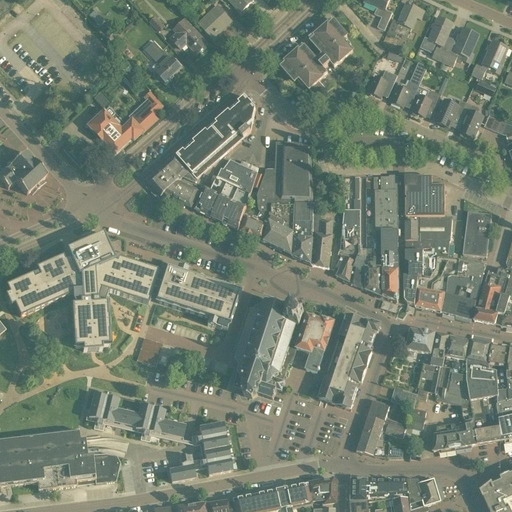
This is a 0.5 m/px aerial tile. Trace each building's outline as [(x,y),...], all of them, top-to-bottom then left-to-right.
[(198,21),(198,22),(198,23),(199,24),(199,25),(212,39),(228,25),(228,24),(229,23),(228,22),(228,21),(233,17),(224,7),(222,9),(213,0),(204,0),(200,5),(207,13),(199,20),(198,20),(198,21)] [(227,0),(240,13),(253,1),(251,0),(227,0)] [(384,32),(392,14),(385,11),(389,0),(365,0),(364,4),(377,10),(375,15),(382,19),(377,29),(384,32)] [(399,23),(394,34),(397,35),(407,39),(411,30),(416,19),(421,21),(424,13),(406,5),(398,23),(399,23)] [(93,13),(89,16),(99,28),(106,22),(99,14),(97,16),(93,13)] [(159,34),(165,29),(155,18),(149,23),(159,34)] [(321,60),(327,67),(330,65),(334,69),(353,53),(343,41),(347,37),(331,19),(326,24),(327,25),(314,37),(313,35),(308,40),(324,58),(321,60)] [(442,48),(447,37),(452,25),(438,19),(429,40),(425,38),(420,49),(431,54),(436,45),(442,48)] [(207,44),(185,21),(174,31),(177,34),(171,40),(180,50),(187,44),(197,55),(207,44)] [(109,38),(114,34),(108,28),(103,31),(109,38)] [(447,54),(443,64),(453,68),(455,62),(462,64),(463,62),(469,65),(473,56),(471,55),(479,37),(463,30),(453,53),(452,56),(447,54)] [(499,76),(503,68),(500,67),(508,50),(493,43),(483,66),(494,71),(493,73),(499,76)] [(327,67),(321,60),(318,63),(302,46),(297,50),(298,51),(285,63),(284,61),(279,66),(294,84),(299,80),(309,91),(328,75),(324,70),(327,67)] [(443,64),(447,54),(437,49),(432,59),(443,64)] [(166,61),(158,53),(152,59),(162,69),(157,75),(165,84),(181,68),(173,60),(171,61),(168,58),(166,61)] [(397,87),(390,103),(403,109),(408,98),(413,100),(416,95),(419,87),(427,68),(418,64),(410,83),(407,81),(405,86),(403,90),(397,87)] [(482,81),(486,71),(476,67),(472,76),(482,81)] [(391,91),(397,77),(385,72),(381,80),(375,77),(368,94),(381,100),(386,89),(391,91)] [(485,96),(489,86),(480,82),(476,91),(485,96)] [(435,110),(441,97),(429,91),(425,99),(419,97),(412,113),(425,119),(430,108),(435,110)] [(135,142),(158,120),(153,115),(162,107),(151,94),(147,98),(152,104),(133,122),(131,120),(120,130),(115,124),(119,121),(109,110),(90,127),(91,129),(90,130),(90,131),(93,134),(96,134),(103,142),(104,141),(116,154),(132,139),(135,142)] [(197,180),(243,139),(251,133),(255,110),(245,98),(177,158),(197,180)] [(298,112),(307,105),(303,99),(294,108),(298,112)] [(460,118),(467,104),(460,102),(458,108),(444,102),(435,123),(449,129),(454,116),(460,118)] [(467,104),(460,118),(465,121),(460,134),(461,134),(460,136),(461,138),(464,140),(466,139),(467,137),(474,140),(483,118),(478,116),(480,112),(479,110),(467,104)] [(490,131),(495,120),(489,117),(484,128),(490,131)] [(496,133),(500,123),(495,120),(490,131),(496,133)] [(500,123),(496,133),(502,136),(507,125),(500,123)] [(506,137),(511,134),(511,127),(507,125),(502,136),(504,137),(506,137)] [(295,205),(313,205),(313,203),(310,149),(305,149),(282,148),(281,176),(265,175),(257,198),(258,199),(258,206),(259,212),(260,213),(260,214),(267,221),(263,243),(293,257),(293,258),(295,205)] [(0,185),(3,185),(8,190),(15,184),(26,196),(47,178),(25,154),(6,172),(0,169),(0,168),(0,167),(0,185)] [(161,198),(188,174),(175,159),(148,183),(152,188),(161,198)] [(257,174),(230,162),(225,172),(223,171),(218,181),(215,179),(209,192),(206,190),(195,211),(238,232),(257,174)] [(188,174),(161,198),(168,206),(173,201),(191,210),(202,188),(196,185),(197,184),(188,174)] [(259,190),(264,177),(258,175),(253,188),(259,190)] [(398,224),(397,179),(373,178),(374,192),(375,192),(375,250),(366,250),(360,250),(360,213),(344,213),(340,250),(337,256),(342,258),(337,269),(336,278),(396,305),(398,303),(397,224),(398,224)] [(354,210),(361,210),(360,178),(348,178),(349,200),(354,200),(354,210)] [(406,201),(405,221),(445,221),(445,187),(432,187),(432,178),(409,178),(406,182),(406,198),(407,198),(407,201),(406,201)] [(295,205),(293,258),(310,266),(313,240),(312,237),(313,205),(295,205)] [(262,243),(263,243),(267,221),(260,214),(258,219),(253,217),(252,220),(246,217),(240,232),(262,243)] [(328,271),(331,244),(332,240),(332,238),(332,224),(321,223),(321,214),(314,214),(314,235),(312,268),(328,271)] [(486,259),(491,217),(468,214),(463,257),(486,259)] [(449,242),(449,244),(450,244),(452,221),(445,221),(405,221),(405,243),(405,250),(434,250),(435,241),(449,242)] [(9,294),(5,296),(7,301),(8,303),(10,308),(14,306),(20,319),(71,296),(78,293),(82,302),(80,302),(80,306),(76,306),(72,307),(73,320),(72,320),(73,336),(74,336),(75,349),(83,349),(83,353),(90,353),(94,352),(102,352),(102,348),(109,347),(108,334),(109,333),(108,318),(107,318),(107,304),(103,305),(99,305),(99,301),(97,301),(101,290),(107,292),(108,293),(148,306),(153,290),(155,291),(159,293),(162,285),(157,283),(155,282),(159,272),(118,259),(117,263),(112,261),(114,261),(103,235),(81,245),(67,251),(68,255),(63,257),(37,269),(38,273),(33,275),(6,287),(9,294)] [(448,256),(449,244),(449,242),(435,241),(434,250),(434,252),(405,253),(406,279),(404,278),(405,301),(408,307),(417,309),(419,276),(434,279),(437,259),(447,259),(448,256)] [(466,277),(481,280),(484,270),(468,266),(447,262),(447,259),(437,259),(434,279),(419,276),(417,309),(441,315),(445,295),(446,295),(447,279),(452,276),(465,279),(466,277)] [(511,330),(511,301),(510,301),(511,292),(511,260),(507,259),(506,266),(508,270),(504,272),(498,270),(497,272),(497,271),(495,277),(505,281),(499,304),(496,316),(498,316),(496,323),(494,327),(504,329),(511,330)] [(159,293),(156,303),(208,320),(206,327),(215,330),(216,329),(218,323),(228,326),(229,327),(239,293),(187,276),(188,272),(177,268),(176,273),(167,270),(162,285),(159,293)] [(505,281),(495,277),(488,275),(474,323),(494,327),(496,323),(498,316),(496,316),(499,304),(505,281)] [(481,283),(481,280),(466,277),(465,279),(452,276),(447,279),(446,295),(445,295),(441,315),(463,320),(468,301),(471,287),(469,286),(470,280),(481,283)] [(471,322),(481,283),(470,280),(469,286),(471,287),(468,301),(463,320),(471,322)] [(270,306),(267,305),(267,302),(266,302),(264,308),(259,307),(255,309),(254,312),(253,311),(252,309),(250,310),(252,313),(247,326),(245,325),(245,327),(247,327),(243,340),(241,339),(240,341),(242,341),(241,344),(240,343),(237,351),(239,352),(238,354),(236,354),(236,355),(237,355),(236,360),(233,362),(233,363),(235,362),(239,369),(233,387),(242,390),(244,396),(251,399),(257,395),(272,400),(276,391),(282,393),(285,383),(278,381),(291,342),(293,342),(294,341),(291,340),(293,336),(295,337),(298,330),(295,329),(296,327),(300,328),(304,314),(290,309),(289,312),(284,310),(285,308),(283,307),(283,310),(272,306),(273,304),(271,304),(270,306)] [(322,322),(308,317),(296,351),(311,356),(306,372),(316,375),(324,353),(326,348),(327,348),(330,340),(329,340),(335,324),(333,324),(332,321),(331,321),(330,320),(330,319),(329,319),(328,319),(324,321),(323,320),(322,322)] [(373,327),(347,318),(319,401),(345,410),(344,411),(351,413),(353,406),(352,406),(355,396),(351,395),(355,384),(361,386),(372,355),(366,352),(368,348),(371,349),(376,334),(377,335),(380,328),(373,326),(373,327)] [(434,334),(418,331),(418,333),(411,332),(409,333),(406,350),(407,351),(430,356),(434,334)] [(436,395),(448,337),(436,335),(429,366),(425,365),(421,379),(433,382),(430,394),(436,395)] [(467,362),(470,341),(450,338),(445,360),(440,383),(436,404),(460,408),(461,412),(471,409),(467,386),(467,367),(467,362)] [(163,345),(144,339),(136,362),(155,368),(163,345)] [(505,364),(507,348),(470,341),(467,362),(467,367),(467,386),(471,409),(477,442),(500,437),(499,429),(492,431),(486,400),(496,399),(496,406),(506,403),(505,364)] [(511,348),(507,348),(505,364),(506,403),(496,406),(495,406),(497,418),(499,429),(500,437),(511,434),(511,348)] [(418,391),(417,396),(416,400),(426,402),(428,393),(418,391)] [(416,400),(417,396),(403,392),(399,405),(414,409),(416,400)] [(137,416),(115,411),(117,401),(93,396),(87,422),(94,424),(92,430),(102,432),(103,426),(141,435),(139,441),(149,443),(150,437),(181,444),(185,427),(161,422),(164,412),(140,407),(137,416)] [(369,418),(385,424),(390,408),(374,402),(369,418)] [(470,444),(477,442),(471,409),(461,412),(463,425),(435,430),(433,454),(439,453),(440,455),(471,447),(470,444)] [(411,418),(425,421),(426,420),(425,420),(426,412),(413,410),(411,418)] [(369,418),(364,433),(381,439),(380,441),(384,442),(385,437),(381,436),(382,433),(403,440),(405,435),(406,431),(403,430),(405,426),(390,421),(389,425),(385,424),(369,418)] [(425,421),(411,418),(410,424),(424,428),(425,421)] [(405,426),(403,430),(406,431),(420,435),(421,433),(422,433),(424,428),(410,424),(409,427),(405,426)] [(231,472),(222,425),(198,430),(199,437),(190,439),(192,448),(201,447),(204,461),(192,463),(190,458),(179,460),(181,470),(168,472),(170,485),(195,480),(193,472),(206,470),(207,477),(231,472)] [(0,489),(11,488),(36,485),(37,493),(76,488),(76,484),(93,482),(94,486),(115,484),(120,464),(116,457),(106,456),(106,455),(95,457),(87,458),(85,441),(79,441),(78,438),(78,432),(0,440),(0,489)] [(364,433),(357,454),(388,461),(388,460),(402,461),(403,455),(390,452),(390,451),(391,448),(391,444),(379,443),(380,441),(381,439),(364,433)] [(422,452),(425,441),(418,439),(415,450),(422,452)] [(492,485),(481,493),(488,511),(511,511),(511,473),(509,475),(510,475),(500,479),(500,481),(492,484),(492,485)] [(333,480),(307,485),(311,504),(321,502),(322,506),(334,504),(335,484),(333,480)] [(350,481),(349,503),(366,502),(368,502),(367,481),(366,481),(350,481)] [(383,481),(367,481),(368,502),(368,504),(384,502),(407,498),(404,481),(392,481),(383,481)] [(404,481),(407,498),(409,511),(425,511),(425,509),(440,505),(433,482),(419,486),(417,481),(404,481)] [(275,492),(231,501),(233,511),(276,511),(277,511),(285,509),(285,511),(290,511),(291,511),(311,508),(311,504),(307,485),(284,490),(279,491),(275,492)] [(406,511),(405,500),(392,502),(393,508),(390,509),(390,511),(406,511)] [(227,502),(206,506),(208,511),(233,511),(232,508),(229,508),(227,502)]
